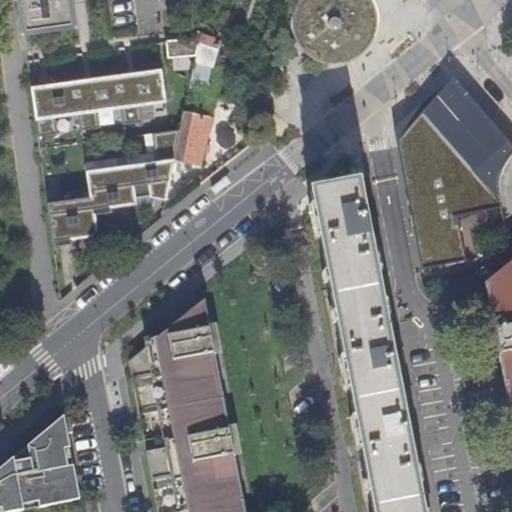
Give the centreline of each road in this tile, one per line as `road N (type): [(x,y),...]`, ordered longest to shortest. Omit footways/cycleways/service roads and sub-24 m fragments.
road 1 (unclassified): [(313,141),(88,327)]
road 2 (residential): [(88,327),(120,511)]
road 3 (residential): [(455,31),(313,141)]
